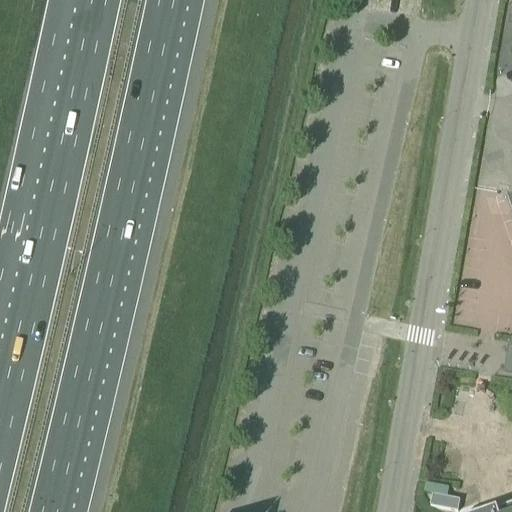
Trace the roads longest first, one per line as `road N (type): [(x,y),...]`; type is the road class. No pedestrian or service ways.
road 1 (motorway): [(41,511),(158,0)]
road 2 (unclassified): [(390,511),(480,0)]
road 3 (motorway): [(89,0),(0,396)]
